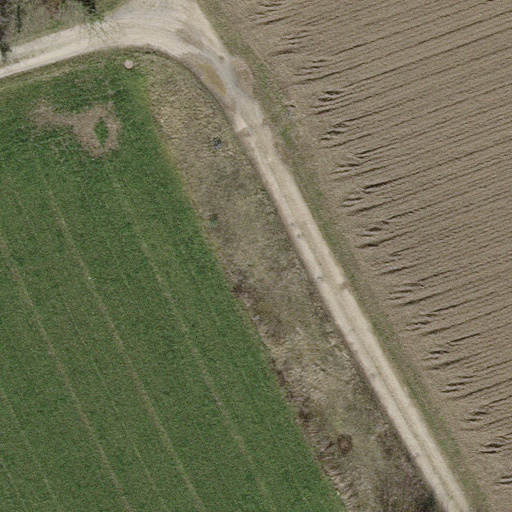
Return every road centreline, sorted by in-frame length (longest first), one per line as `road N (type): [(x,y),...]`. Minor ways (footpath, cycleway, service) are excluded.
road 1 (track): [(459,511),(184,11)]
road 2 (track): [(184,11),(0,56)]
